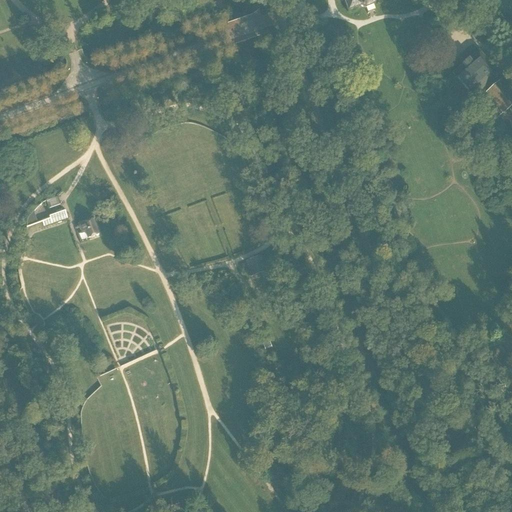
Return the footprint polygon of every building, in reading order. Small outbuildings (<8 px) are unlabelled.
[(341,0),(342,1),(344,0),(348,12),(361,7),(365,9),(373,6),(375,2),(373,0),(341,0)] [(473,97),(499,75),(479,51),(469,59),(462,65),(463,65),(453,73),(473,97)] [(495,120),(511,105),(511,94),(501,82),(486,94),(490,98),(482,105),(495,120)] [(51,206),(60,203),(58,197),(48,200),(51,206)] [(45,227),(68,219),(65,211),(50,216),(49,212),(38,216),(40,222),(41,223),(43,222),(45,227)] [(88,239),(99,235),(94,220),(83,223),(84,224),(81,225),(83,232),(86,232),(88,239)] [(252,276),(266,270),(260,255),(246,261),(252,276)] [(271,341),(264,343),(266,349),(273,347),(271,341)]
